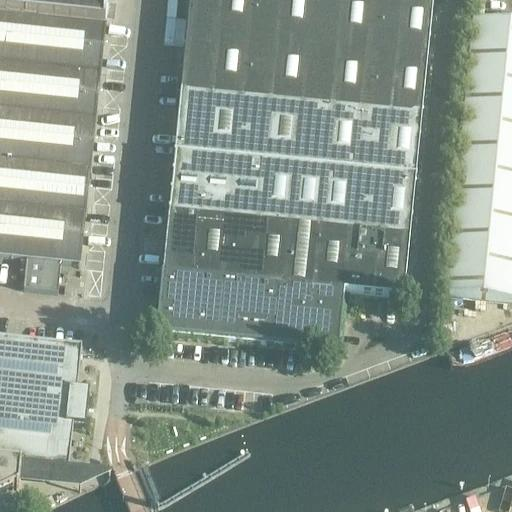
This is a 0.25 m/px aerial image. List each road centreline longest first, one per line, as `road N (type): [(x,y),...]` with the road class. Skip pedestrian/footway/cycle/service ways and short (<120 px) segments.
road 1 (unknown): [(118,345),(159,365),(233,379),(330,373),(394,339),(408,322),(421,264),(447,0)]
road 2 (unclassified): [(120,316),(150,0)]
road 3 (unknown): [(114,390),(64,457),(0,495)]
road 4 (unclassified): [(111,440),(120,316)]
road 5 (unclassified): [(120,316),(0,302)]
